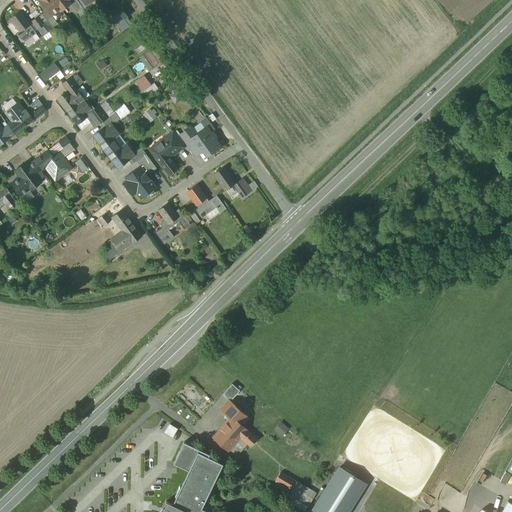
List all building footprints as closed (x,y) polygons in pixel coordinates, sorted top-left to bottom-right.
[(38,0),(47,11),(51,16),(59,10),(60,11),(71,3),(68,0),(38,0)] [(83,8),(76,0),(68,0),(71,3),(77,12),(83,8)] [(120,7),(111,13),(118,23),(127,17),(120,7)] [(58,24),(51,16),(47,11),(42,14),(52,28),(58,24)] [(29,24),(20,12),(10,19),(20,32),(17,34),(23,43),(36,33),(30,25),(31,25),(30,24),(29,24)] [(47,22),(42,15),(32,22),(38,29),(43,36),(52,29),(47,23),(47,22)] [(143,44),(134,51),(137,55),(146,49),(143,44)] [(54,64),(41,74),(45,81),(59,71),(54,64)] [(137,82),(152,101),(162,92),(147,74),(137,82)] [(82,83),(77,75),(72,79),(77,87),(82,83)] [(77,87),(72,79),(70,78),(62,84),(68,91),(77,104),(84,100),(75,88),(77,87)] [(177,104),(191,93),(180,79),(172,85),(177,90),(170,96),(177,104)] [(68,91),(57,99),(67,112),(77,104),(68,91)] [(47,111),(38,99),(28,106),(32,111),(32,112),(36,118),(47,111)] [(24,111),(18,103),(6,112),(12,121),(8,124),(0,114),(7,125),(15,134),(33,120),(26,110),(24,111)] [(77,104),(67,112),(77,125),(87,117),(84,114),(77,104)] [(123,105),(115,112),(120,119),(129,112),(123,105)] [(99,106),(92,111),(91,109),(84,114),(87,117),(77,125),(81,130),(91,123),(94,128),(108,118),(99,106)] [(151,122),(159,116),(153,108),(145,114),(151,122)] [(120,119),(115,113),(110,117),(114,123),(120,119)] [(7,125),(5,122),(0,125),(0,145),(15,134),(7,125)] [(111,124),(93,136),(105,152),(117,144),(112,138),(118,134),(111,124)] [(206,128),(196,135),(191,128),(181,135),(196,155),(203,150),(206,154),(210,152),(211,153),(220,147),(215,139),(217,138),(212,132),(210,133),(206,128)] [(184,147),(173,133),(164,140),(166,143),(174,154),(184,147)] [(66,137),(59,142),(63,148),(70,143),(71,142),(66,137)] [(70,143),(63,148),(60,150),(65,157),(74,150),(70,143)] [(174,154),(166,143),(153,152),(156,157),(155,158),(168,177),(178,170),(169,158),(174,154)] [(117,144),(105,152),(117,168),(134,155),(127,145),(121,149),(117,144)] [(141,148),(136,152),(140,158),(146,154),(141,148)] [(65,157),(60,150),(51,156),(55,161),(42,170),(50,182),(72,166),(65,157)] [(51,156),(47,151),(34,161),(42,170),(55,161),(51,156)] [(157,169),(146,154),(140,158),(136,161),(147,176),(157,169)] [(31,163),(27,158),(13,168),(19,175),(10,181),(21,196),(43,180),(38,173),(31,163)] [(38,173),(42,170),(34,161),(31,163),(38,173)] [(235,184),(223,167),(214,174),(226,191),(234,185),(235,184)] [(141,176),(131,183),(141,196),(151,189),(141,176)] [(242,185),(239,181),(235,184),(234,185),(239,193),(245,189),(242,185)] [(252,191),(245,182),(242,185),(245,189),(239,193),(243,198),(252,191)] [(209,202),(197,185),(187,192),(199,208),(196,210),(199,214),(204,210),(207,214),(213,210),(207,203),(209,202)] [(17,204),(6,190),(0,194),(0,196),(5,203),(10,210),(17,204)] [(209,202),(207,203),(213,210),(216,208),(220,213),(226,209),(217,196),(209,202)] [(175,212),(168,204),(158,211),(165,220),(168,225),(166,226),(169,229),(169,230),(179,222),(177,219),(179,217),(175,212)] [(110,222),(101,209),(92,216),(96,221),(99,219),(105,226),(110,222)] [(190,225),(179,209),(175,212),(179,217),(177,219),(179,222),(184,230),(190,225)] [(122,210),(112,218),(122,231),(132,223),(122,210)] [(200,222),(194,213),(190,215),(197,224),(200,222)] [(165,220),(162,222),(161,226),(163,228),(156,233),(164,244),(174,237),(169,230),(169,229),(166,226),(168,225),(165,220)] [(141,236),(132,223),(122,231),(132,244),(141,236)] [(153,244),(148,237),(142,241),(148,248),(153,244)] [(232,384),(222,395),(229,401),(230,402),(240,391),(232,384)] [(230,402),(229,401),(221,410),(226,414),(227,422),(232,416),(242,425),(248,418),(230,402)] [(227,422),(213,437),(228,451),(240,438),(251,447),(258,439),(242,425),(232,416),(227,422)] [(178,429),(170,424),(165,432),(173,437),(178,429)] [(189,471),(181,487),(180,487),(175,496),(176,497),(172,504),(166,501),(165,502),(170,505),(167,511),(163,509),(161,511),(205,511),(206,510),(202,508),(223,464),(208,457),(210,454),(184,442),(174,464),(189,471)] [(339,466),(312,509),(316,511),(347,511),(366,482),(339,466)] [(309,490),(294,481),(294,480),(281,472),(276,481),(276,482),(273,485),(308,507),(316,494),(309,490)] [(511,511),(511,503),(508,501),(501,511),(486,511),(482,509),(480,511),(511,511)]
